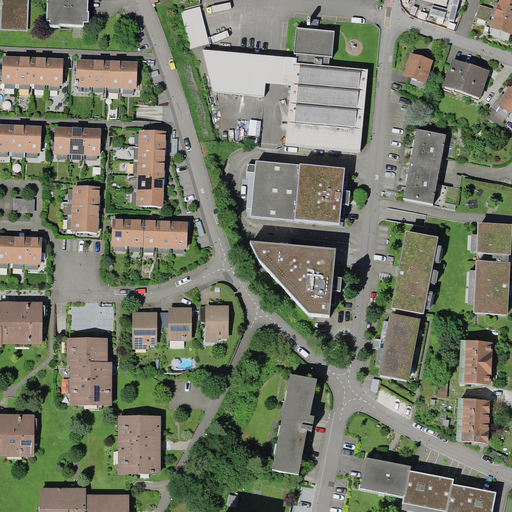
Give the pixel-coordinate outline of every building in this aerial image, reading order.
[(88,0),(46,0),(46,26),(88,28),(88,0)] [(511,0),(499,0),(490,33),(511,39),(511,35),(511,0)] [(491,10),(479,6),(475,18),(487,22),(491,10)] [(293,61),(201,52),(213,96),(264,99),(267,86),(290,89),(285,147),(361,155),(368,73),(331,69),(334,34),(295,31),(293,61)] [(419,60),(412,58),(407,76),(411,77),(409,84),(423,88),(430,63),(419,60)] [(12,59),(3,59),(2,82),(62,84),(63,61),(58,61),(40,60),(25,60),(12,59)] [(86,62),(76,61),(75,84),(135,87),(136,65),(130,64),(114,63),(99,63),(86,62)] [(470,67),(454,61),(445,89),(479,100),(488,73),(470,67)] [(511,89),(510,88),(505,97),(501,95),(492,112),(496,113),(491,121),(501,126),(509,111),(511,113),(511,89)] [(4,129),(0,128),(0,151),(39,153),(40,130),(32,130),(18,129),(4,129)] [(64,131),(55,131),(54,153),(99,155),(100,133),(92,132),(78,132),(64,131)] [(446,137),(419,132),(416,149),(409,182),(406,201),(432,206),(446,137)] [(165,133),(141,133),(138,207),(162,208),(162,201),(163,185),(163,170),(164,157),(164,141),(165,133)] [(344,172),(255,166),(249,220),(339,227),(344,172)] [(98,189),(74,188),(72,233),(96,234),(96,225),(97,211),(97,196),(98,189)] [(34,201),(12,200),(12,214),(33,215),(34,201)] [(123,223),(114,222),(113,246),(187,249),(188,225),(179,225),(164,224),(151,224),(136,223),(123,223)] [(511,227),(480,227),(479,255),(505,256),(510,256),(511,227)] [(435,241),(407,235),(400,271),(393,308),(420,313),(435,241)] [(4,239),(0,239),(0,262),(41,264),(41,241),(32,240),(18,240),(4,239)] [(336,255),(248,246),(258,263),(309,318),(329,320),(336,255)] [(509,266),(478,264),(475,315),(506,316),(508,289),(509,266)] [(0,346),(1,346),(1,343),(41,343),(41,305),(19,305),(0,305),(0,346)] [(217,309),(207,309),(208,338),(228,338),(227,309),(217,309)] [(181,310),(170,310),(170,341),(192,341),(192,310),(181,310)] [(145,316),(134,315),(134,343),(154,344),(155,316),(145,316)] [(418,321),(392,316),(386,347),(380,376),(406,381),(418,321)] [(89,340),(69,340),(69,366),(71,366),(71,406),(111,406),(111,364),(107,364),(107,340),(89,340)] [(491,345),(463,343),(460,383),(489,384),(490,374),(491,354),(491,345)] [(315,382),(288,377),(270,470),(298,475),(307,424),(315,382)] [(489,402),(460,401),(457,441),(487,443),(488,432),(489,413),(489,402)] [(0,455),(33,455),(33,417),(10,417),(0,417),(0,455)] [(159,418),(120,418),(120,474),(159,474),(159,444),(159,418)] [(402,507),(426,511),(490,511),(494,491),(480,489),(450,483),(451,478),(426,474),(409,471),(410,466),(388,462),(364,458),(359,487),(404,496),(402,507)] [(86,491),(41,491),(41,511),(127,511),(127,497),(86,497),(86,491)]
